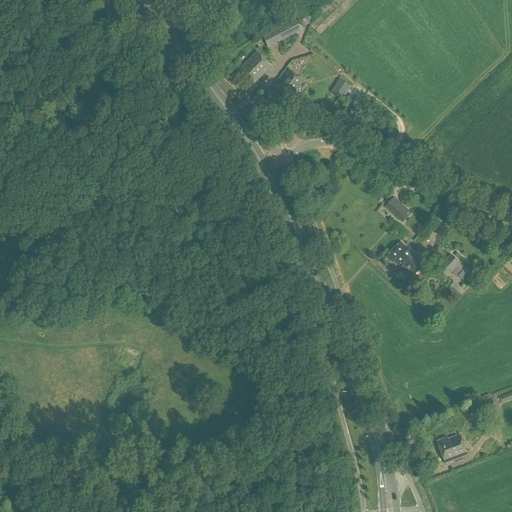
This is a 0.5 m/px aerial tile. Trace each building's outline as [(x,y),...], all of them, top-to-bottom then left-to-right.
[(294,18),(278,26),(285,40),(301,31),(294,18)] [(269,48),(285,40),(278,26),(262,35),(263,37),(269,48)] [(253,84),(271,67),(257,53),(239,70),(253,84)] [(322,58),(329,63),(332,57),(325,53),(322,58)] [(304,81),(288,71),(277,91),(292,100),(296,102),(299,101),(302,97),(301,94),(297,92),(304,81)] [(340,89),(335,96),(342,100),(350,87),(339,80),(335,86),(340,89)] [(402,223),(409,215),(398,205),(391,213),(402,223)] [(408,257),(413,252),(410,249),(409,250),(401,242),(387,258),(399,270),(410,259),(408,257)] [(410,259),(399,270),(399,271),(410,281),(426,264),(413,252),(408,257),(410,259)] [(470,274),(459,264),(460,263),(451,255),(438,269),(447,277),(451,273),(457,278),(459,277),(464,281),(470,274)] [(501,403),(511,398),(511,392),(499,398),(501,403)] [(479,415),(495,410),(491,398),(475,404),(479,415)] [(468,456),(460,435),(448,439),(447,438),(436,442),(445,464),(468,456)]
